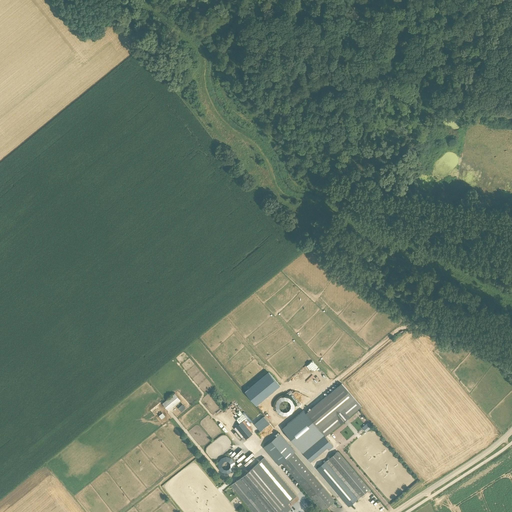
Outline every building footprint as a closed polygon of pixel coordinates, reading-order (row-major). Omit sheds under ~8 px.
[(269,372),(245,392),(256,405),(280,386),(269,372)] [(287,380),(282,383),(286,389),(290,386),(287,380)] [(363,407),(344,383),(307,413),(326,436),(363,407)] [(169,412),(181,402),(175,396),(164,405),(169,412)] [(276,398),(276,415),(293,415),(293,398),(276,398)] [(295,442),(305,453),(326,436),(307,413),(305,411),(284,428),(290,436),(295,442)] [(234,427),(246,439),(252,433),(240,421),(234,427)] [(367,422),(361,427),(365,432),(371,428),(367,422)] [(269,423),(258,430),(263,436),(273,429),(269,423)] [(280,433),(264,446),(279,465),(281,463),(294,452),(296,451),(280,433)] [(232,458),(241,450),(239,448),(230,455),(232,458)] [(328,460),(359,498),(361,497),(370,489),(338,451),(327,460),(328,460)] [(335,500),(294,452),(281,463),(322,511),(335,500)] [(254,511),(284,511),(291,507),(289,503),(297,496),(265,457),(232,484),(254,511)] [(234,472),(234,458),(218,458),(218,473),(234,472)] [(358,499),(359,498),(328,460),(317,468),(349,507),(358,499)]
